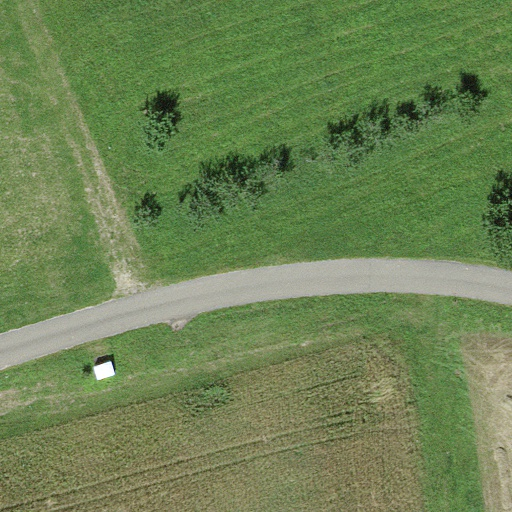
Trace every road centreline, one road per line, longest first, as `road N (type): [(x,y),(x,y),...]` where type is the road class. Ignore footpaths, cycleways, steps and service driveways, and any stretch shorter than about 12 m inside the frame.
road 1 (unclassified): [(0,358),(142,313),(245,293),(346,282),(511,298)]
road 2 (track): [(34,0),(142,313)]
road 3 (track): [(435,285),(477,511)]
